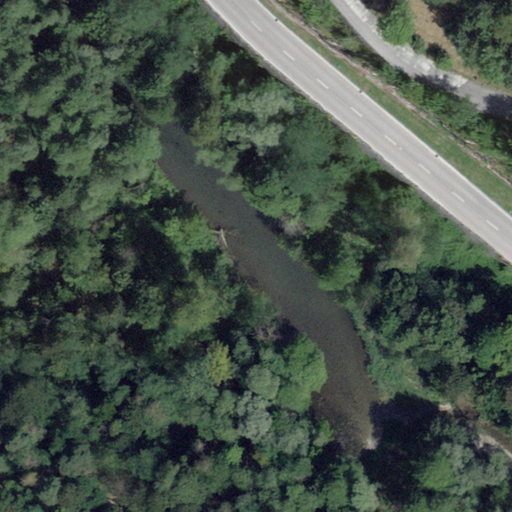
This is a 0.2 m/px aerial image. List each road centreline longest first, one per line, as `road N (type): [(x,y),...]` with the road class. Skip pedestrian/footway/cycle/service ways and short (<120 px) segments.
road 1 (secondary): [(511,244),(228,0)]
road 2 (unclassified): [(346,0),(393,47),(511,109)]
